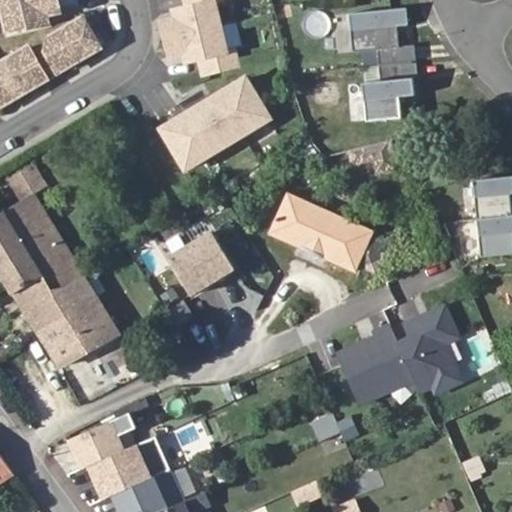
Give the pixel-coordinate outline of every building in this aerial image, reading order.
[(2,0),(11,34),(51,25),(49,16),(82,8),(79,0),(2,0)] [(187,0),(190,10),(178,13),(180,22),(165,25),(173,59),(188,56),(190,64),(203,61),(206,76),(241,68),(236,51),(229,52),(217,3),(225,2),(224,0),(187,0)] [(378,69),(389,68),(387,51),(400,50),(398,30),(407,28),(406,11),(348,17),(353,55),(377,52),(378,69)] [(0,110),(100,51),(83,21),(49,42),(46,51),(33,59),(28,51),(0,68),(0,110)] [(387,51),(389,68),(410,65),(409,49),(400,50),(387,51)] [(390,82),(412,80),(410,65),(389,68),(390,82)] [(413,98),(412,80),(390,82),(389,68),(378,69),(380,84),(363,86),(367,124),(401,120),(398,100),(413,98)] [(249,83),(166,134),(190,174),(274,123),(249,83)] [(386,140),(349,148),(351,158),(371,154),(374,167),(391,163),(386,140)] [(225,159),(236,173),(258,158),(247,143),(225,159)] [(17,168),(6,174),(14,186),(25,179),(17,168)] [(23,201),(32,196),(47,187),(39,175),(37,172),(25,179),(14,186),(23,201)] [(473,181),(476,216),(510,214),(509,195),(507,178),(473,181)] [(286,187),(267,226),(352,265),(356,258),(371,265),(384,237),(368,230),(370,227),(286,187)] [(71,290),(86,281),(32,196),(23,201),(0,214),(0,274),(14,297),(46,278),(56,293),(71,290)] [(511,228),(510,214),(476,216),(479,256),(511,253),(511,228)] [(97,298),(86,281),(71,290),(56,293),(46,278),(14,297),(59,369),(62,368),(119,333),(97,298)] [(457,336),(444,306),(405,324),(411,338),(398,344),(389,326),(374,333),(376,337),(379,342),(369,346),(363,343),(339,355),(361,403),(414,379),(419,391),(433,385),(436,392),(461,380),(444,342),(457,336)] [(376,337),(363,343),(369,346),(379,342),(376,337)] [(334,412),(311,421),(319,440),(342,431),(334,412)] [(339,420),(347,441),(362,435),(354,414),(339,420)] [(123,450),(110,421),(73,438),(79,451),(76,452),(83,468),(90,465),(92,464),(123,450)] [(73,438),(70,439),(76,452),(79,451),(73,438)] [(96,478),(105,498),(113,494),(116,493),(149,478),(135,445),(123,450),(92,464),(98,477),(96,478)] [(0,480),(12,473),(0,456),(0,480)] [(92,464),(90,465),(96,478),(98,477),(92,464)] [(119,508),(120,511),(156,511),(183,500),(169,469),(149,478),(116,493),(122,507),(119,508)] [(315,479),(291,489),(297,503),(320,493),(315,479)] [(116,493),(113,494),(119,508),(122,507),(116,493)] [(335,511),(364,511),(358,496),(333,506),(335,511)]
